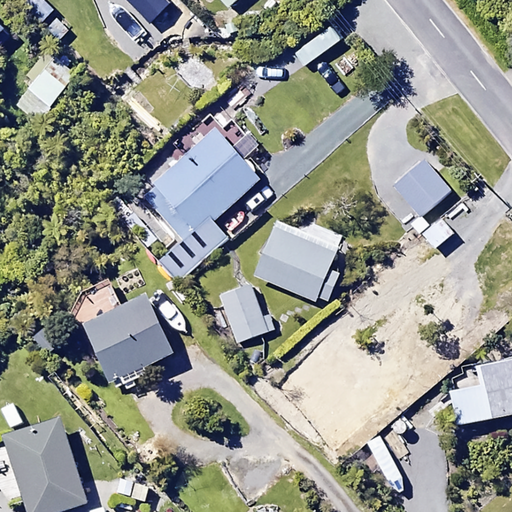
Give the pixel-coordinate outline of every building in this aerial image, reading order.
[(57,9),(46,0),(22,0),(20,2),(45,23),(57,9)] [(169,1),(168,0),(123,0),(146,23),(169,1)] [(74,72),(45,55),(14,106),(44,124),(74,72)] [(211,208),(255,169),(210,118),(139,181),(180,226),(157,246),(180,271),(229,228),(211,208)] [(419,147),(387,176),(413,204),(445,175),(419,147)] [(453,218),(437,201),(417,219),(433,237),(453,218)] [(270,213),(250,265),(315,291),(335,239),(270,213)] [(511,285),(511,265),(497,277),(506,289),(511,285)] [(254,278),(216,292),(231,333),(268,320),(254,278)] [(144,283),(78,313),(108,378),(173,348),(144,283)] [(477,315),(452,285),(426,306),(450,337),(477,315)] [(452,421),(511,409),(511,330),(510,330),(511,341),(511,352),(475,359),(478,377),(445,383),(452,421)] [(355,334),(302,379),(342,426),(395,381),(355,334)] [(63,411),(2,430),(27,511),(36,511),(89,496),(63,411)]
